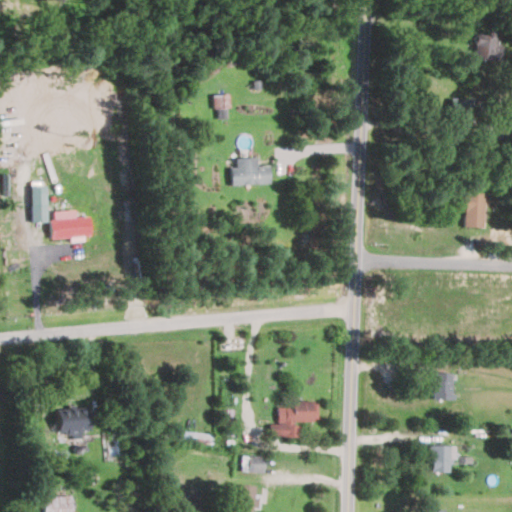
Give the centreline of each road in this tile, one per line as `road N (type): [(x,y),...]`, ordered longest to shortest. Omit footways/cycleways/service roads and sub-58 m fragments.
road 1 (residential): [(351,511),(368,0)]
road 2 (residential): [(355,309),(0,335)]
road 3 (residential): [(356,264),(511,265)]
